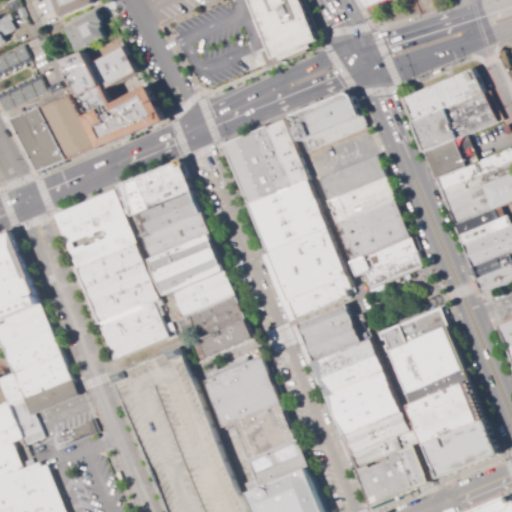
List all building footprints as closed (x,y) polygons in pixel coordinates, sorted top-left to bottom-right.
[(13,0),(7,3),(12,13),(24,7),(20,0),(13,0)] [(52,0),(60,18),(94,4),(92,0),(52,0)] [(250,0),(274,59),(282,56),(283,61),(314,48),(312,44),(321,40),(304,0),(250,0)] [(358,0),(363,9),(385,0),(358,0)] [(18,12),(25,8),(28,16),(22,19),(18,12)] [(98,10),(73,23),(74,25),(65,29),(78,53),(95,44),(95,43),(106,37),(102,28),(105,27),(103,22),(104,22),(98,10)] [(0,46),(8,42),(4,36),(16,30),(11,21),(14,20),(11,15),(0,20),(0,46)] [(0,58),(0,78),(33,62),(25,46),(0,58)] [(66,62),(95,114),(90,118),(105,149),(171,122),(152,86),(126,100),(118,87),(143,73),(128,48),(96,65),(89,53),(66,62)] [(406,95),(415,115),(487,85),(479,65),(406,95)] [(0,96),(8,113),(49,93),(41,76),(0,96)] [(50,88),(54,95),(64,89),(60,82),(50,88)] [(415,115),(427,145),(458,132),(500,115),(487,85),(415,115)] [(293,115),(303,140),(364,115),(356,97),(352,94),(348,93),(293,115)] [(69,160),(97,148),(68,96),(41,109),(69,160)] [(12,120),(40,172),(69,160),(41,109),(12,120)] [(308,152),(370,129),(364,115),(303,140),(308,152)] [(224,142),(249,202),(310,177),(285,117),(224,142)] [(508,124),(510,131),(505,133),(502,125),(508,124)] [(427,145),(438,173),(469,160),(458,132),(427,145)] [(480,161),(469,136),(458,140),(469,166),(480,161)] [(438,173),(448,195),(487,179),(511,168),(511,142),(469,160),(438,173)] [(321,178),(330,200),(389,176),(380,154),(321,178)] [(122,185),(135,215),(142,213),(193,191),(182,161),(122,185)] [(511,168),(487,179),(497,204),(511,197),(511,168)] [(330,200),(339,223),(398,199),(389,176),(330,200)] [(249,202),(267,251),(327,226),(310,177),(249,202)] [(448,195),(458,220),(497,204),(487,179),(448,195)] [(116,189),(136,242),(76,268),(54,215),(116,189)] [(152,234),(142,213),(193,191),(203,213),(152,234)] [(339,223),(355,261),(414,237),(398,199),(339,223)] [(458,220),(461,228),(495,214),(500,212),(497,204),(458,220)] [(465,238),(474,261),(511,246),(511,245),(511,213),(510,208),(500,212),(495,214),(499,224),(465,238)] [(152,234),(203,213),(212,235),(153,259),(144,237),(152,234)] [(461,228),(465,238),(499,224),(495,214),(461,228)] [(355,293),(327,226),(267,251),(296,319),(355,293)] [(0,236),(13,231),(42,303),(4,319),(0,309),(0,236)] [(168,295),(153,259),(212,235),(227,270),(173,293),(168,295)] [(355,261),(360,273),(365,271),(419,249),(414,237),(355,261)] [(76,268),(99,324),(154,303),(161,300),(136,242),(76,268)] [(474,261),(479,273),(511,259),(511,248),(511,246),(474,261)] [(365,271),(373,290),(426,268),(419,249),(365,271)] [(511,259),(479,273),(486,289),(511,278),(511,259)] [(190,315),(183,318),(173,293),(227,270),(237,295),(190,315)] [(190,315),(237,295),(247,320),(200,340),(190,315)] [(62,353),(74,380),(26,398),(12,404),(0,379),(14,374),(0,340),(0,320),(4,319),(42,303),(62,353)] [(99,324),(114,361),(171,337),(154,303),(99,324)] [(306,325),(322,361),(368,341),(353,305),(306,325)] [(379,334),(388,354),(451,329),(443,307),(379,334)] [(511,314),(502,319),(511,342),(511,341),(511,314)] [(207,359),(200,340),(247,320),(255,338),(207,359)] [(410,407),(388,354),(451,329),(472,383),(410,407)] [(335,394),(322,361),(378,337),(392,371),(335,394)] [(173,511),(119,381),(183,354),(248,511),(173,511)] [(203,381),(222,427),(234,423),(281,403),(263,356),(203,381)] [(351,433),(335,394),(392,371),(408,411),(351,433)] [(74,380),(80,395),(32,415),(26,398),(74,380)] [(440,480),(410,407),(472,383),(501,455),(440,480)] [(0,406),(10,402),(20,425),(0,433),(0,406)] [(249,459),(234,423),(281,403),(297,439),(249,459)] [(358,452),(351,433),(408,411),(415,430),(358,452)] [(55,433),(86,423),(91,425),(93,432),(91,436),(57,450),(54,442),(55,433)] [(0,433),(20,425),(29,444),(18,448),(0,455),(0,433)] [(421,446),(408,451),(366,468),(358,452),(415,430),(421,446)] [(260,488),(249,459),(297,439),(308,469),(260,488)] [(438,482),(423,488),(408,451),(421,446),(423,445),(438,482)] [(0,455),(18,448),(27,469),(0,479),(0,455)] [(380,505),(366,468),(408,451),(423,488),(380,505)] [(0,511),(0,479),(27,469),(44,462),(64,511),(0,511)] [(260,488),(308,469),(326,511),(256,511),(249,493),(260,488)] [(511,511),(480,511),(511,499),(511,511)]
